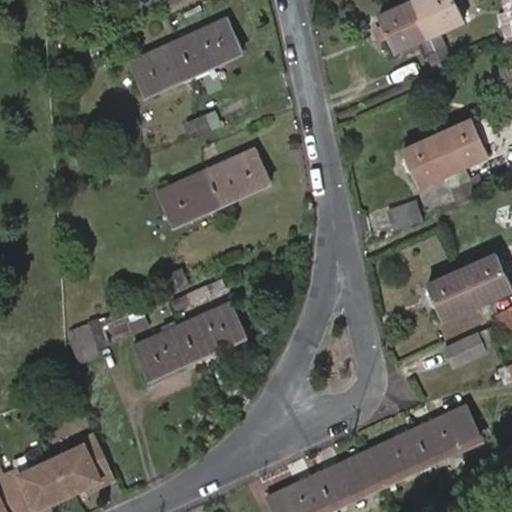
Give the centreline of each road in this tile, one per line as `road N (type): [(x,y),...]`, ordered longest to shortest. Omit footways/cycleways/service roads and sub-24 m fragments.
road 1 (residential): [(330,184),(372,387),(358,403),(200,482)]
road 2 (residential): [(330,184),(316,310),(299,353),(272,407),(200,482)]
road 3 (residential): [(290,0),(330,184)]
